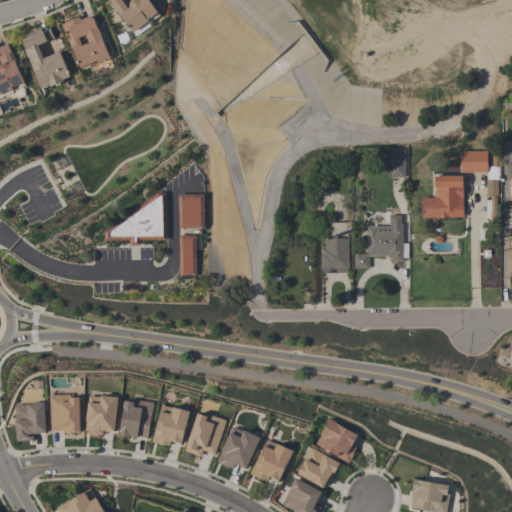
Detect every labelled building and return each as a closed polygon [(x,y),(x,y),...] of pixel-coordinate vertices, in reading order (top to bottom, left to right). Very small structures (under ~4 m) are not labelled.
[(109,0),(148,0),(158,14),(147,22),(149,25),(135,35),(120,14),(119,15),(109,0)] [(109,58),(98,63),(97,60),(80,68),(68,40),(72,38),(69,30),(64,32),(61,24),(78,16),(80,20),(90,15),(91,18),(92,17),(109,58)] [(69,76),(62,79),(63,81),(59,83),(59,84),(55,85),(55,84),(50,86),(49,85),(40,89),(24,50),(25,49),(21,40),(23,39),(21,36),(39,28),(40,32),(49,28),(53,38),(37,45),(42,58),(59,51),(69,76)] [(0,45),(7,43),(25,85),(12,91),(12,89),(0,93),(0,45)] [(404,177),(389,177),(390,150),(404,151),(404,177)] [(486,151),(486,166),(493,166),(492,158),(497,158),(497,166),(499,166),(499,180),(496,180),(497,196),(485,196),(485,180),(486,180),(486,172),(461,172),(460,151),(486,151)] [(511,163),(504,163),(503,180),(511,179),(511,163)] [(462,176),(462,217),(421,218),(421,198),(433,197),(433,194),(435,194),(435,188),(434,188),(433,176),(462,176)] [(165,240),(139,240),(139,245),(129,245),(129,240),(103,240),(103,230),(157,192),(165,192),(165,240)] [(203,228),(178,228),(177,194),(203,194),(203,228)] [(353,254),(367,253),(367,252),(366,252),(365,226),(390,226),(390,223),(401,223),(402,261),(390,261),(390,258),(387,258),(387,256),(368,256),(368,268),(353,268),(353,254)] [(178,235),(195,235),(195,276),(179,276),(178,235)] [(347,269),(346,269),(346,272),(323,272),(323,269),(320,269),(320,254),(322,254),(322,249),(324,249),(324,238),(331,238),(331,235),(335,235),(335,238),(348,238),(347,269)] [(48,432),(78,431),(77,394),(47,395),(48,432)] [(101,434),(101,431),(114,432),(115,396),(85,395),(84,434),(101,434)] [(121,399),(117,435),(146,438),(150,402),(121,399)] [(31,440),(31,433),(43,432),(42,403),(12,404),(14,441),(31,440)] [(180,443),(187,411),(158,404),(150,442),(167,446),(168,441),(180,443)] [(201,449),(213,453),(223,420),(195,411),(182,451),(198,456),(201,449)] [(348,461),(355,446),(351,444),(355,433),(325,419),(313,446),(348,461)] [(214,462),(231,469),(232,464),(245,469),(257,437),(229,425),(214,462)] [(278,480),(289,449),(262,439),(249,475),(265,480),(266,476),(278,480)] [(295,473),(322,488),(336,462),(309,447),(295,473)] [(314,504),(320,491),(293,478),(279,504),(294,511),(316,511),(319,507),(314,504)] [(407,507),(430,511),(443,511),(448,485),(413,479),(407,507)] [(58,511),(56,507),(67,501),(66,500),(83,491),(83,492),(89,488),(94,497),(94,496),(103,511),(58,511)]
